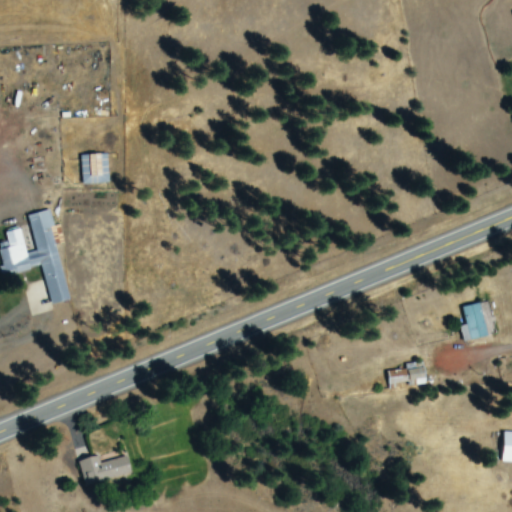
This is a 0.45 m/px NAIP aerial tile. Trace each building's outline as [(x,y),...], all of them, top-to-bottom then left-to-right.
[(83,185),(109,184),(109,155),(82,156),(83,185)] [(70,301),(57,243),(64,241),(60,226),(54,227),(51,211),(29,216),(37,252),(27,254),(21,228),(6,232),(8,242),(0,244),(0,251),(6,276),(31,270),(30,265),(41,263),(51,306),(70,301)] [(489,338),(481,304),(463,308),(467,326),(460,327),(464,344),(489,338)] [(389,385),(424,383),(423,363),(406,364),(406,371),(388,372),(389,385)] [(511,433),(504,433),(503,463),(511,463),(511,433)] [(101,464),(99,457),(79,462),(85,486),(131,475),(127,457),(101,464)]
